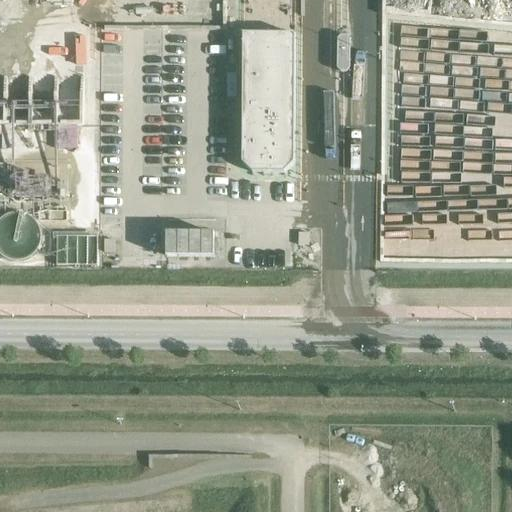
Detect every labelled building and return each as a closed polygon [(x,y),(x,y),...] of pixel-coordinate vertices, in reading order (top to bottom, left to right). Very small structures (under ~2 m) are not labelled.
[(295,35),(243,35),(243,164),(253,174),(264,174),(264,177),(273,177),(273,174),(284,174),(295,164),(295,35)] [(350,70),(350,41),(347,37),(341,37),(338,41),(338,70),(341,74),(347,74),(350,70)] [(39,253),(38,215),(2,217),(4,254),(39,253)] [(167,258),(214,258),(215,234),(167,234),(167,258)] [(97,265),(99,237),(61,235),(60,263),(97,265)]
